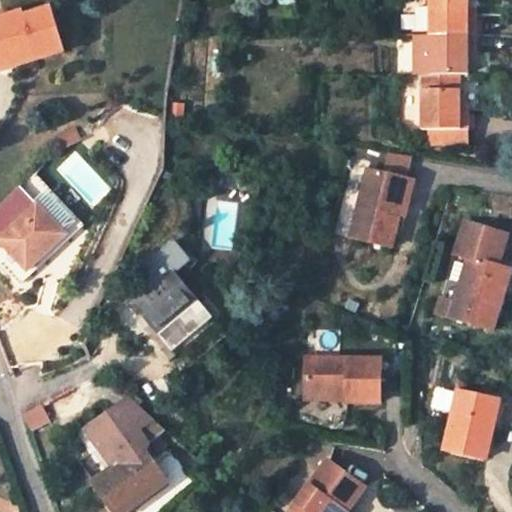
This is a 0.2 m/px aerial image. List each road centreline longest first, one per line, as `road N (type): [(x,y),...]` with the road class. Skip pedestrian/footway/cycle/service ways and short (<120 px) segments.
road 1 (unknown): [(446,511),(394,460),(390,385)]
road 2 (residential): [(0,396),(40,511)]
